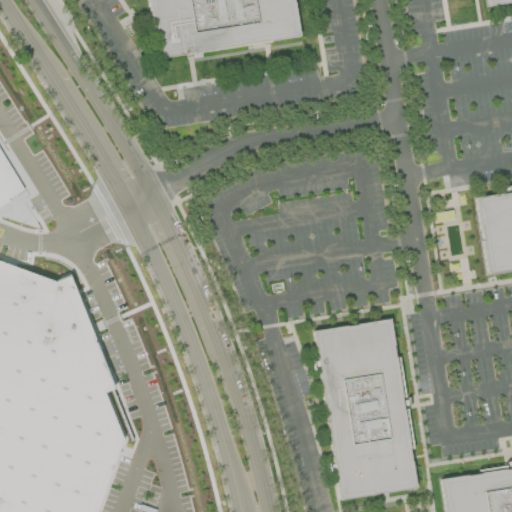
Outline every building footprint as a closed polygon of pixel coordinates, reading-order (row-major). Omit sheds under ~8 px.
[(145,0),(291,0),(297,36),(265,41),(189,53),(155,58),(145,0)] [(0,203),(21,192),(0,152),(0,203)] [(511,189),(511,269),(486,273),(475,195),(511,189)] [(0,511),(0,260),(54,280),(66,275),(113,388),(100,394),(119,440),(93,511),(0,511)] [(311,331),(388,319),(414,487),(338,500),(311,331)] [(443,511),(438,480),(511,468),(511,511),(443,511)]
